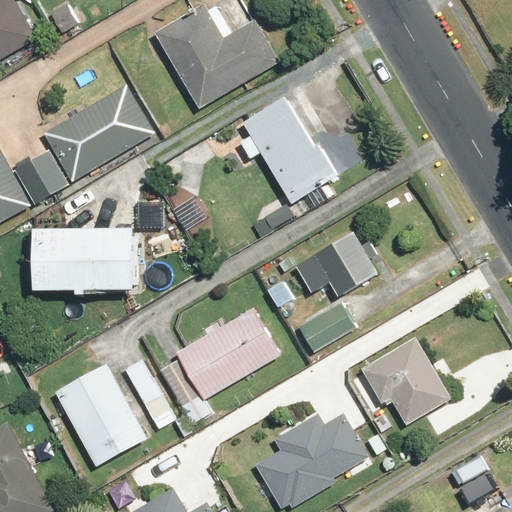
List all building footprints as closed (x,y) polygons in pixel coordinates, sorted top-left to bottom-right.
[(0,62),(40,40),(17,0),(3,0),(0,2),(0,62)] [(73,0),(56,11),(71,34),(88,24),(73,0)] [(242,34),(226,8),(214,15),(208,6),(163,34),(208,110),(266,74),(292,59),(267,19),(242,34)] [(0,228),(40,205),(162,132),(134,85),(50,135),(56,146),(18,168),(0,137),(0,228)] [(257,161),(272,153),(298,199),(348,171),(333,145),(325,150),(295,96),(252,120),(260,134),(247,141),(257,161)] [(44,290),(88,290),(88,297),(105,297),(105,290),(148,291),(148,230),(44,230),(44,290)] [(302,265),(319,294),(339,282),(347,297),(387,274),(361,231),(302,265)] [(364,327),(347,301),(306,329),(323,354),(364,327)] [(184,353),(188,359),(169,370),(200,424),(219,412),(211,399),(293,351),(266,305),(184,353)] [(369,370),(390,406),(400,400),(415,424),(461,396),(424,336),(369,370)] [(148,360),(130,370),(163,431),(182,421),(148,360)] [(64,394),(106,470),(158,441),(116,365),(64,394)] [(287,509),(373,461),(349,417),(331,426),(326,415),(281,438),(287,451),(262,464),(269,477),(259,484),(270,502),(280,496),(287,509)] [(0,511),(57,511),(62,510),(15,423),(0,430),(0,511)] [(481,460),(465,469),(478,493),(495,484),(481,460)] [(193,511),(182,489),(139,511),(218,511),(213,502),(196,511),(193,511)] [(476,508),(478,511),(511,511),(511,504),(505,492),(476,508)]
